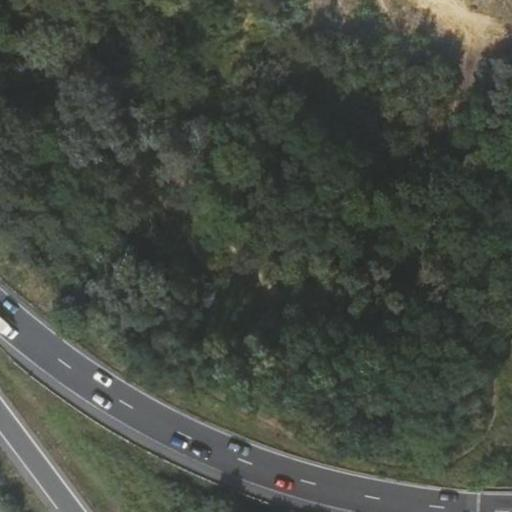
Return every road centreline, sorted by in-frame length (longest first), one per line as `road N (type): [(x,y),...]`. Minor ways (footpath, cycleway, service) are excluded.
road 1 (motorway): [(0,303),(113,393),(221,453),(354,494),(475,511),(511,508)]
road 2 (trunk): [(0,416),(73,511)]
